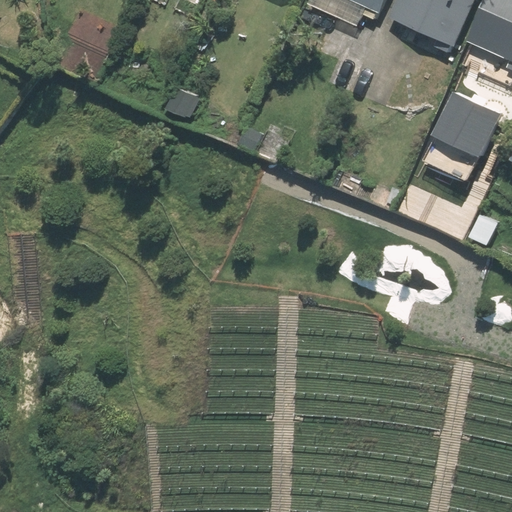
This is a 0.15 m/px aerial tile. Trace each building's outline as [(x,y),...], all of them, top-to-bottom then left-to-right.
[(35,0),(12,0),(12,18),(35,19),(35,0)] [(384,0),(311,0),(308,9),(356,30),(365,10),(378,16),(384,0)] [(475,0),(397,0),(389,23),(456,49),(475,0)] [(511,0),(486,0),(465,46),(511,67),(511,0)] [(205,97),(177,87),(168,113),(195,123),(205,97)] [(453,154),(479,166),(500,118),(451,96),(421,164),(444,174),(453,154)] [(502,226),(483,215),(468,241),(487,252),(502,226)]
